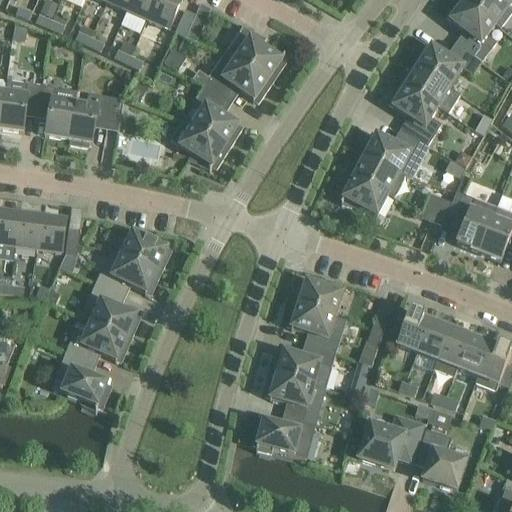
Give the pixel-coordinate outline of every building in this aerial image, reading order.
[(81,9),(85,0),(61,0),(62,1),(81,9)] [(132,0),(109,0),(106,6),(126,15),(132,0)] [(132,0),(126,15),(146,24),(156,0),(132,0)] [(147,24),(142,36),(162,45),(167,33),(168,34),(181,6),(167,0),(156,0),(146,24),(147,24)] [(461,2),(495,28),(509,10),(495,0),(465,0),(464,2),(462,1),(461,2)] [(511,0),(495,0),(509,10),(511,5),(511,0)] [(495,28),(461,2),(446,21),(450,24),(449,25),(450,26),(451,25),(470,39),(460,51),(481,66),(497,46),(487,38),(495,28)] [(51,22),(57,9),(46,4),(40,17),(51,22)] [(15,18),(28,23),(32,15),(19,10),(15,18)] [(196,18),(185,13),(174,36),(185,41),(196,18)] [(39,18),(35,27),(48,32),(51,24),(39,18)] [(64,29),(51,24),(48,32),(60,37),(64,29)] [(14,30),(13,41),(27,43),(28,32),(14,30)] [(236,62),(271,86),(285,67),(281,64),(284,59),(283,58),(283,59),(273,55),(271,57),(260,50),(265,42),(243,30),(224,58),(236,62)] [(79,35),(75,44),(87,49),(91,41),(79,35)] [(103,47),(91,41),(87,49),(100,55),(103,47)] [(118,54),(114,62),(126,68),(130,59),(135,49),(124,43),(118,54)] [(481,66),(460,51),(451,64),(432,51),(433,50),(432,49),(431,51),(427,48),(414,68),(450,91),(462,72),(472,79),(481,66)] [(203,90),(204,89),(225,103),(233,90),(253,103),(252,104),(253,105),(254,104),(258,106),(271,86),(236,62),(224,58),(208,82),(198,75),(192,85),(203,90)] [(142,66),(130,59),(126,68),(138,74),(142,66)] [(414,68),(405,82),(407,83),(404,88),(402,86),(402,88),(437,111),(448,117),(460,98),(450,91),(414,68)] [(511,72),(509,70),(502,79),(509,85),(511,86),(511,85),(511,72)] [(123,81),(124,85),(131,89),(136,79),(126,74),(123,81)] [(135,104),(144,89),(136,83),(126,99),(135,104)] [(0,128),(0,132),(24,135),(24,134),(22,134),(25,112),(38,114),(41,89),(6,84),(6,87),(0,128)] [(405,137),(427,150),(441,128),(431,121),(437,111),(402,88),(389,108),(393,110),(392,112),(393,113),(394,111),(414,124),(405,137)] [(55,91),(41,89),(38,114),(50,116),(46,138),(44,137),(44,139),(68,143),(74,107),(76,95),(55,91)] [(189,112),(181,125),(192,129),(229,152),(241,132),(223,121),(216,117),(225,103),(204,89),(203,90),(189,112)] [(95,124),(107,126),(111,101),(88,97),(86,109),(74,107),(68,143),(70,143),(69,148),(87,151),(88,146),(92,147),(92,146),(91,145),(95,124)] [(123,103),(111,101),(107,126),(119,128),(123,103)] [(475,134),(483,139),(492,123),(484,118),(475,134)] [(510,135),(511,132),(511,119),(510,118),(502,129),(510,135)] [(181,125),(169,143),(180,150),(192,157),(198,161),(196,166),(209,172),(208,173),(209,174),(212,170),(216,172),(229,152),(192,129),(181,125)] [(372,137),(361,158),(398,178),(404,180),(410,182),(420,163),(427,150),(405,137),(398,150),(392,147),(377,140),(378,138),(377,137),(376,139),(372,137)] [(460,154),(454,165),(465,171),(471,160),(460,154)] [(361,158),(350,178),(388,198),(393,201),(404,180),(398,178),(361,158)] [(388,198),(350,178),(339,199),(343,202),(340,207),(341,208),(342,207),(352,210),(353,207),(377,219),(388,198)] [(456,247),(478,256),(496,211),(456,195),(451,206),(446,218),(464,225),(456,247)] [(440,202),(429,198),(420,218),(432,223),(440,202)] [(443,227),(451,206),(440,202),(432,223),(443,227)] [(509,243),(511,244),(511,217),(496,211),(478,256),(500,265),(509,243)] [(0,249),(15,251),(19,217),(0,214),(0,249)] [(36,254),(41,220),(19,217),(15,251),(36,254)] [(41,220),(36,254),(61,257),(65,227),(51,225),(51,221),(41,220)] [(68,233),(65,258),(77,259),(80,234),(68,233)] [(122,258),(160,277),(171,255),(166,253),(168,249),(167,249),(166,249),(157,245),(156,248),(132,237),(122,258)] [(122,258),(116,270),(105,265),(95,287),(118,298),(123,286),(144,296),(144,297),(145,298),(146,296),(150,298),(160,277),(122,258)] [(0,296),(9,298),(10,289),(11,281),(0,279),(0,296)] [(302,284),(294,307),(334,320),(342,297),(317,289),(318,286),(308,283),(309,282),(307,281),(306,285),(302,284)] [(118,298),(95,287),(85,310),(96,315),(91,327),(130,344),(139,322),(135,320),(136,318),(135,318),(134,319),(112,310),(118,298)] [(24,291),(10,289),(9,298),(22,300),(24,291)] [(35,302),(44,305),(49,293),(41,289),(35,302)] [(294,307),(286,329),(291,331),(291,333),(292,333),(292,331),(307,336),(315,339),(311,351),(335,358),(339,346),(346,324),(334,320),(294,307)] [(398,316),(395,325),(404,329),(407,319),(398,316)] [(417,356),(429,324),(409,316),(407,319),(404,329),(396,348),(417,356)] [(375,321),(371,332),(382,336),(387,325),(375,321)] [(449,332),(429,324),(417,356),(437,364),(449,332)] [(130,344),(91,327),(86,338),(75,334),(65,357),(88,366),(93,355),(115,363),(114,365),(115,365),(116,364),(120,366),(130,344)] [(367,344),(378,349),(382,336),(371,332),(367,344)] [(457,372),(470,340),(449,332),(437,364),(433,373),(453,381),(457,372)] [(490,348),(470,340),(457,372),(477,380),(490,348)] [(0,390),(2,390),(4,368),(6,368),(15,348),(14,347),(12,351),(0,350),(0,390)] [(477,380),(474,387),(495,395),(498,388),(508,392),(511,381),(511,369),(506,367),(510,356),(490,348),(477,380)] [(272,377),(324,392),(335,358),(311,351),(307,362),(285,356),(285,354),(284,354),(283,355),(279,354),(272,377)] [(101,413),(103,410),(111,390),(106,388),(107,387),(106,386),(105,388),(83,380),(88,366),(65,357),(51,392),(62,397),(70,400),(83,405),(81,409),(95,414),(94,415),(95,415),(97,411),(101,413)] [(359,367),(356,375),(367,379),(370,370),(359,367)] [(272,377),(265,400),(270,401),(269,403),(271,403),(271,402),(286,406),(293,408),(290,420),(314,427),(324,392),(272,377)] [(402,385),(398,395),(401,396),(414,400),(417,391),(410,388),(405,386),(402,385)] [(433,396),(430,406),(442,410),(446,401),(433,396)] [(446,401),(442,410),(454,414),(458,405),(446,401)] [(424,410),(420,420),(428,422),(430,415),(431,412),(424,410)] [(428,422),(427,425),(447,432),(451,419),(431,412),(430,415),(428,422)] [(255,438),(252,449),(257,450),(256,454),(257,454),(271,457),(272,454),(289,458),(293,459),(305,462),(311,439),(314,427),(290,420),(287,432),(280,430),(264,426),(265,425),(263,424),(263,426),(258,425),(255,438)] [(482,420),(479,429),(491,434),(495,424),(482,420)] [(358,462),(387,472),(393,474),(397,461),(411,466),(422,429),(396,421),(392,434),(369,427),(358,462)] [(428,466),(423,483),(456,494),(466,464),(446,457),(451,442),(426,433),(416,462),(428,466)] [(511,484),(507,482),(501,493),(504,494),(511,497),(511,484)] [(511,511),(511,497),(504,494),(496,511),(511,511)]
